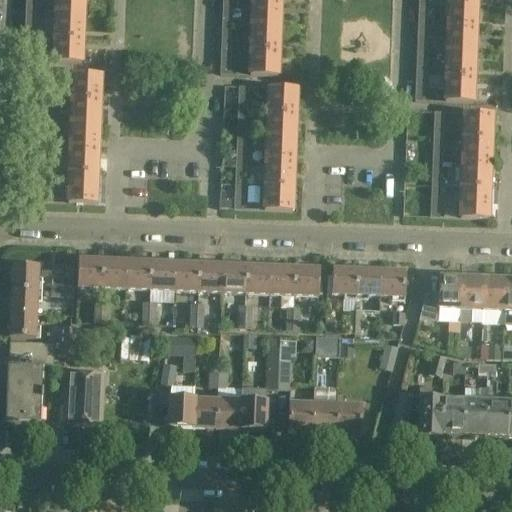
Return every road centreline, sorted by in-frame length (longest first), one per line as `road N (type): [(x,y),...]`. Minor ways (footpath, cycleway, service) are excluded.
road 1 (residential): [(313,483),(0,470)]
road 2 (residential): [(508,248),(307,240)]
road 3 (residential): [(511,490),(313,483)]
road 4 (residential): [(307,240),(115,233)]
road 5 (residential): [(307,240),(309,157),(392,160)]
road 6 (residential): [(115,233),(117,151),(197,152)]
